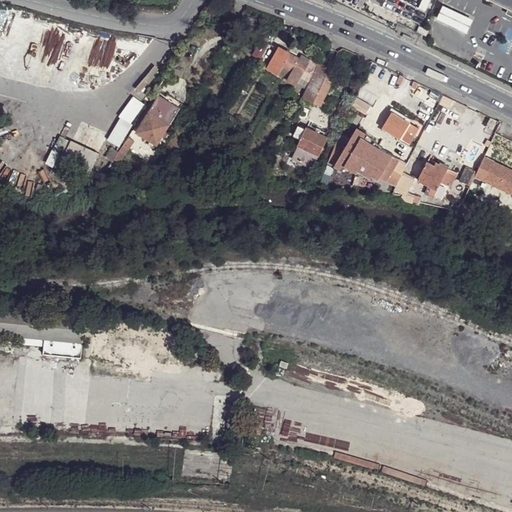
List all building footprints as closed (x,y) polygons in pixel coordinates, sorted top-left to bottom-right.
[(511,0),(494,0),(511,8),(511,0)] [(472,17),(444,3),(437,16),(466,30),(472,17)] [(249,34),(255,20),(243,15),(237,29),(249,34)] [(419,26),(416,32),(426,36),(429,30),(423,28),(419,26)] [(300,58),(280,47),(268,67),(276,72),(278,68),(280,69),(282,67),(287,70),(288,67),(302,76),(311,81),(317,68),(311,65),(300,58)] [(315,57),(305,51),(300,58),(311,65),(315,57)] [(303,98),(313,102),(326,76),(332,78),(336,70),(320,62),(317,68),(311,81),(303,98)] [(136,88),(140,92),(161,70),(156,66),(136,88)] [(286,77),(285,79),(296,86),(302,76),(288,67),(287,70),(282,67),(280,69),(278,68),(276,72),(286,77)] [(313,102),(319,105),(332,78),(326,76),(313,102)] [(161,92),(160,95),(181,107),(183,103),(168,94),(167,96),(161,92)] [(160,95),(149,113),(150,112),(169,124),(170,125),(181,107),(160,95)] [(134,98),(109,139),(118,145),(143,103),(134,98)] [(138,131),(157,143),(169,124),(150,112),(149,113),(138,131)] [(417,128),(393,112),(382,128),(406,144),(417,128)] [(294,136),(301,140),(306,129),(299,125),(294,136)] [(327,138),(307,128),(306,129),(301,140),(292,158),(313,168),(327,138)] [(224,142),(228,133),(220,130),(219,132),(215,130),(212,137),(224,142)] [(346,145),(337,140),(328,161),(336,165),(338,162),(358,172),(359,170),(393,187),(406,160),(380,147),(372,143),(374,140),(354,130),(346,145)] [(129,137),(115,158),(121,163),(136,141),(129,137)] [(224,142),(212,137),(209,143),(221,148),(224,142)] [(98,150),(70,139),(61,163),(90,173),(98,150)] [(109,147),(103,157),(110,161),(116,151),(109,147)] [(511,169),(485,156),(480,167),(478,171),(476,175),(511,193),(511,169)] [(206,167),(219,166),(219,157),(206,158),(206,167)] [(427,161),(418,180),(429,185),(426,193),(434,197),(442,182),(452,186),(458,172),(438,163),(437,166),(427,161)] [(476,175),(478,171),(467,166),(461,180),(471,185),(474,179),(476,175)] [(404,172),(396,190),(407,195),(415,177),(404,172)] [(0,332),(21,335),(46,338),(82,342),(84,331),(129,336),(129,342),(95,338),(92,359),(176,368),(180,332),(134,320),(0,305),(0,332)] [(20,343),(45,346),(46,338),(21,335),(20,343)] [(45,346),(44,354),(80,358),(82,342),(46,338),(45,346)]
